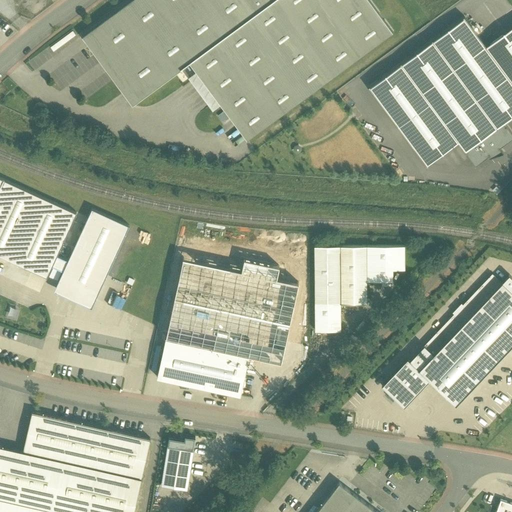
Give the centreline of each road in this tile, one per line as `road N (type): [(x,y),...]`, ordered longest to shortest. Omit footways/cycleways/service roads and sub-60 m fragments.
road 1 (residential): [(0,367),(115,399),(468,461)]
road 2 (track): [(193,511),(286,428)]
